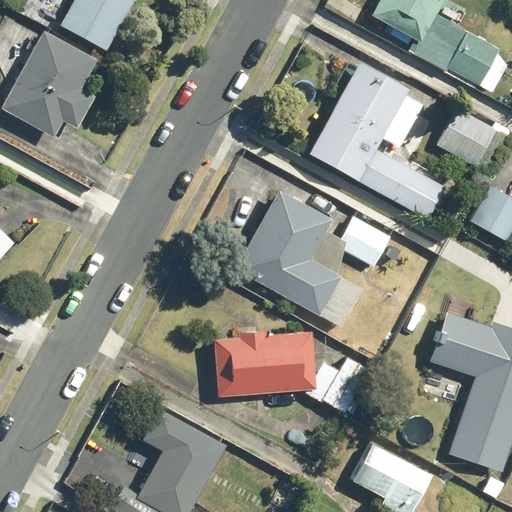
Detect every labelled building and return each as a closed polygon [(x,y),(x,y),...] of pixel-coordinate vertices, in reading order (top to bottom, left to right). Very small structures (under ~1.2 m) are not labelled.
[(132,0),(72,0),(59,25),(105,50),(132,0)] [(441,0),(376,0),(369,13),(413,37),(407,49),(444,70),(447,66),(490,91),(505,64),(495,52),(497,48),(452,23),(453,21),(435,12),(441,0)] [(42,31),(0,107),(0,108),(52,137),(61,120),(76,128),(94,96),(80,88),(95,59),(42,31)] [(357,60),(306,151),(426,217),(443,185),(373,147),(380,136),(396,145),(420,102),(403,93),(406,87),(357,60)] [(494,128),(455,107),(435,144),(473,165),(494,128)] [(505,239),(511,225),(511,196),(487,183),(468,220),(505,239)] [(330,217),(276,187),(233,267),(339,326),(360,287),(334,271),(342,248),(372,264),(389,235),(351,215),(339,237),(324,228),(330,217)] [(0,229),(0,255),(13,243),(0,229)] [(474,369),(448,447),(502,465),(511,435),(511,324),(491,317),(489,325),(447,311),(432,355),(474,369)] [(236,335),(211,336),(215,394),(308,387),(306,393),(319,400),(320,398),(342,412),(365,366),(345,355),(337,369),(322,360),(313,374),(310,329),(264,333),(264,328),(237,330),(236,335)] [(185,511),(224,443),(156,406),(139,437),(160,449),(136,493),(122,484),(108,507),(116,511),(185,511)] [(408,511),(429,472),(370,441),(350,478),(383,495),(379,502),(398,511),(408,511)]
